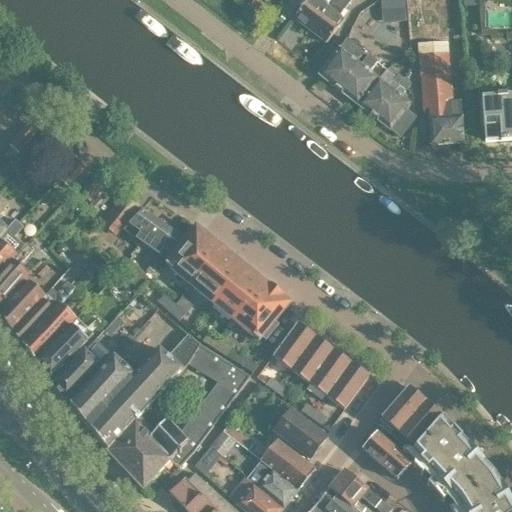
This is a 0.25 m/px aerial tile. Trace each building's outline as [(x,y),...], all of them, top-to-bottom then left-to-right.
[(259,0),(253,0),(249,5),(265,18),(272,10),(259,0)] [(307,0),(294,18),(310,31),(334,0),(307,0)] [(341,7),(344,9),(351,0),(334,0),(310,31),(327,43),(344,20),(336,14),(341,7)] [(404,0),(380,0),(383,24),(407,21),(404,0)] [(427,15),(426,0),(410,0),(411,16),(427,15)] [(357,62),(365,53),(347,39),(319,75),(339,90),(359,64),(357,62)] [(368,55),(361,65),(359,64),(339,90),(358,105),(378,79),(369,72),(377,62),(368,55)] [(378,79),(358,105),(374,118),(398,87),(392,82),(388,87),(378,79)] [(391,131),(411,104),(401,97),(404,92),(398,87),(374,118),(391,131)] [(482,97),(485,142),(511,139),(511,94),(507,95),(507,93),(497,94),(497,95),(482,97)] [(461,94),(428,96),(431,145),(464,144),(463,131),(462,115),(461,94)] [(109,120),(93,108),(87,115),(102,128),(109,120)] [(10,145),(19,153),(38,130),(29,122),(10,145)] [(39,150),(29,161),(35,166),(45,154),(39,150)] [(68,151),(50,170),(62,181),(79,161),(68,151)] [(79,161),(62,181),(74,191),(91,172),(79,161)] [(95,175),(80,192),(90,201),(105,185),(95,175)] [(117,189),(113,194),(120,200),(124,194),(117,189)] [(125,195),(109,216),(123,226),(139,206),(125,195)] [(0,236),(6,230),(0,224),(0,213),(8,204),(0,197),(0,236)] [(142,209),(124,230),(168,261),(186,240),(179,236),(168,227),(169,225),(162,220),(160,222),(142,209)] [(7,230),(0,237),(0,272),(24,245),(15,237),(23,227),(15,220),(7,230)] [(189,222),(179,236),(186,240),(196,228),(189,222)] [(196,228),(186,240),(168,261),(165,265),(259,341),(262,337),(266,340),(279,325),(275,321),(289,303),(282,298),(284,296),(270,284),(268,286),(196,227),(196,228)] [(25,246),(0,274),(0,307),(22,281),(25,278),(28,274),(29,273),(26,271),(20,266),(21,265),(34,250),(27,244),(25,246)] [(44,264),(35,272),(41,278),(49,269),(44,264)] [(125,277),(138,289),(146,281),(133,269),(125,277)] [(45,295),(29,280),(0,311),(0,315),(12,331),(45,295)] [(12,331),(13,332),(21,342),(22,344),(60,303),(61,304),(65,300),(67,297),(75,289),(68,282),(57,293),(54,290),(52,289),(46,296),(12,331)] [(165,295),(158,302),(179,321),(186,314),(175,305),(165,295)] [(60,303),(22,344),(36,362),(77,319),(66,309),(68,308),(63,304),(62,305),(61,304),(60,303)] [(297,324),(272,357),(291,371),(315,337),(313,339),(296,327),(298,324),(297,324)] [(72,326),(36,363),(50,380),(51,379),(87,341),(72,326)] [(85,351),(53,384),(66,402),(100,366),(96,362),(92,358),(111,338),(104,331),(85,351)] [(208,333),(203,342),(227,357),(232,348),(208,333)] [(138,418),(182,369),(188,364),(200,346),(188,335),(167,357),(158,349),(133,375),(114,357),(70,406),(107,452),(138,418)] [(331,352),(314,340),(316,338),(315,337),(291,371),(308,384),(333,350),(332,350),(331,352)] [(153,435),(138,418),(107,452),(123,469),(124,468),(128,473),(127,473),(143,490),(168,458),(179,468),(194,451),(196,449),(250,377),(200,346),(188,364),(217,383),(181,434),(167,420),(153,435)] [(348,365),(332,353),(333,351),(333,350),(308,384),(326,397),(351,363),(350,363),(348,365)] [(366,378),(350,366),(351,364),(351,363),(326,397),(344,410),(369,377),(368,376),(366,378)] [(270,379),(266,385),(275,392),(280,385),(270,379)] [(259,385),(251,396),(257,401),(264,400),(269,394),(259,385)] [(284,399),(289,392),(280,385),(275,392),(284,399)] [(409,387),(380,420),(381,421),(384,417),(400,431),(394,438),(411,453),(412,452),(443,417),(409,387)] [(306,405),(302,411),(311,418),(315,412),(306,405)] [(292,408),(275,430),(302,452),(299,456),(307,463),(328,437),(292,408)] [(320,425),(325,418),(315,412),(311,418),(320,425)] [(511,511),(511,501),(494,472),(443,417),(412,452),(457,500),(464,511),(511,511)] [(229,424),(223,432),(242,446),(248,439),(229,424)] [(224,458),(236,443),(222,432),(210,447),(224,458)] [(377,434),(363,450),(397,480),(399,479),(398,478),(411,466),(412,466),(413,465),(377,434)] [(315,469),(278,439),(260,461),(288,483),(298,491),(315,469)] [(221,457),(210,448),(195,467),(205,477),(221,457)] [(287,483),(262,463),(255,472),(265,479),(258,488),(283,509),(298,491),(287,483)] [(238,511),(197,471),(190,479),(188,476),(169,495),(185,511),(238,511)] [(359,495),(379,511),(390,511),(392,510),(344,471),(329,490),(349,506),(359,495)] [(245,511),(281,511),(283,509),(258,488),(253,484),(245,494),(237,504),(245,511)] [(314,508),(318,511),(356,511),(349,506),(329,490),(314,508)]
